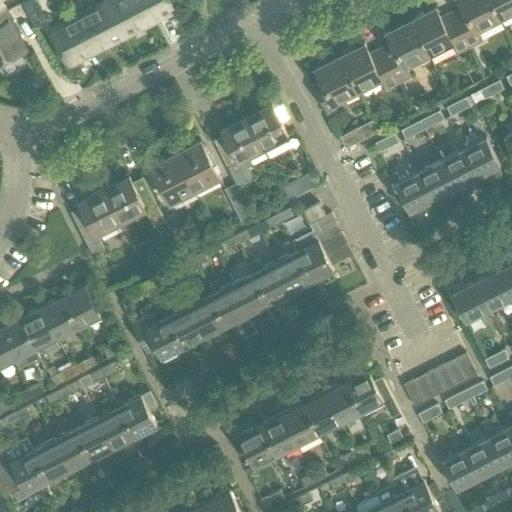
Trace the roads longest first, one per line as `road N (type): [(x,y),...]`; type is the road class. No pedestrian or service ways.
road 1 (residential): [(429,348),(261,21)]
road 2 (unclassified): [(20,125),(68,115),(261,21)]
